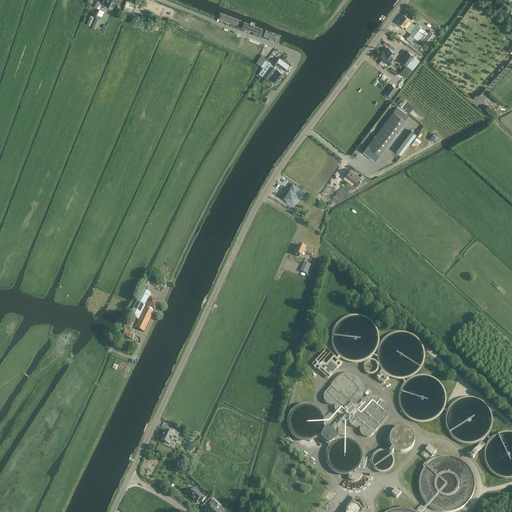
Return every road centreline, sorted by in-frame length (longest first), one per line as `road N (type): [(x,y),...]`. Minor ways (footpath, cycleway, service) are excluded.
road 1 (tertiary): [(129,477),(275,174),(407,0)]
road 2 (unclassified): [(288,73),(295,59),(286,50),(159,0)]
road 3 (unclassified): [(487,91),(437,45),(470,0)]
